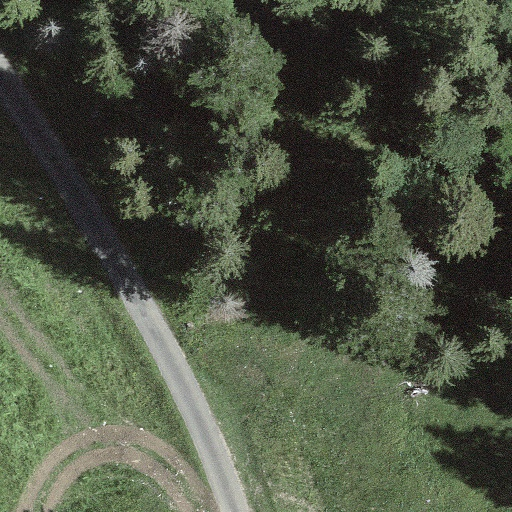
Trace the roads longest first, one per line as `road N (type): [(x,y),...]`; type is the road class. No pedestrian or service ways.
road 1 (track): [(0,59),(65,159),(179,371),(236,511)]
road 2 (track): [(33,511),(57,466),(85,445),(116,440),(142,449),(217,511)]
